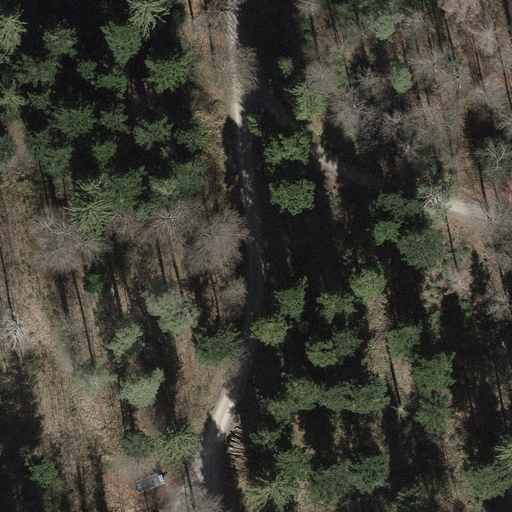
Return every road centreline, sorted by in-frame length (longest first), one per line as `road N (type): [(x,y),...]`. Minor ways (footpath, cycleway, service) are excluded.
road 1 (track): [(233,0),(255,246),(252,329),(240,379),(180,511)]
road 2 (track): [(511,223),(326,161),(238,73)]
